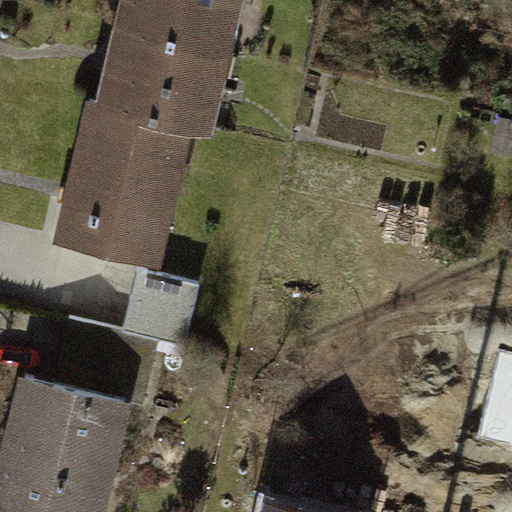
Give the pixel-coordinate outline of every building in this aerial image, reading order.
[(249,0),(123,0),(118,22),(236,52),(249,0)] [(236,52),(118,22),(101,91),(218,121),(236,52)] [(96,112),(68,240),(167,261),(195,133),(96,112)] [(387,452),(414,342),(393,337),(405,289),(341,274),(304,432),(387,452)] [(511,336),(488,331),(461,441),(511,453),(511,336)] [(33,373),(2,502),(43,511),(104,511),(132,396),(33,373)] [(347,511),(265,494),(261,511),(347,511)]
